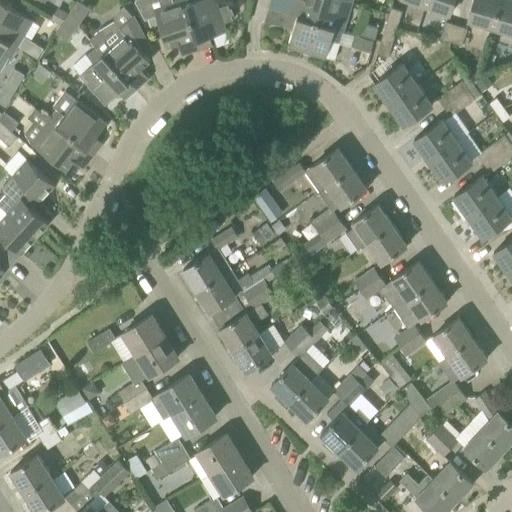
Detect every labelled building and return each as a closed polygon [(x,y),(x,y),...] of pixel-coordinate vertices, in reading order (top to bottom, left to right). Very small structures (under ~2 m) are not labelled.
[(28,18),(0,0),(0,36),(17,46),(24,35),(19,32),(28,18)] [(77,0),(69,13),(67,15),(78,27),(90,8),(78,0),(77,0)] [(182,55),(200,49),(183,0),(135,0),(145,18),(156,14),(167,46),(178,43),(182,55)] [(183,0),(200,49),(213,44),(210,36),(226,31),(223,21),(233,18),(232,14),(234,13),(232,6),(230,7),(228,3),(218,6),(216,0),(183,0)] [(339,16),(344,0),(293,0),(289,14),(344,30),(347,18),(339,16)] [(450,15),(454,0),(427,0),(425,7),(450,15)] [(501,0),(474,0),(469,21),(493,29),(501,0)] [(511,34),(511,0),(501,0),(493,29),(511,34)] [(61,24),(67,15),(69,13),(59,6),(51,18),(61,24)] [(98,31),(106,41),(98,49),(135,90),(149,77),(141,68),(150,60),(144,53),(151,46),(133,15),(125,6),(114,14),(115,21),(98,31)] [(391,7),(385,30),(395,33),(402,11),(391,7)] [(334,60),(344,30),(289,14),(285,27),(293,29),(288,46),(334,60)] [(68,41),(78,27),(67,15),(61,24),(56,32),(68,41)] [(451,41),(456,25),(446,21),(440,38),(451,41)] [(378,27),(364,23),(361,35),(375,38),(378,27)] [(461,45),(467,28),(456,25),(451,41),(461,45)] [(388,55),(395,33),(385,30),(378,52),(388,55)] [(354,35),(350,46),(371,52),(374,41),(354,35)] [(0,59),(4,53),(10,57),(17,46),(0,36),(0,59)] [(36,58),(43,47),(32,41),(26,52),(36,58)] [(98,49),(88,57),(86,54),(73,65),(81,74),(80,75),(106,104),(119,92),(125,99),(135,90),(98,49)] [(42,83),(51,71),(40,63),(32,74),(42,83)] [(403,63),(374,83),(389,104),(418,83),(403,63)] [(475,81),(482,91),(492,84),(485,74),(475,81)] [(438,98),(444,107),(475,86),(469,77),(438,98)] [(389,104),(404,125),(433,104),(418,83),(389,104)] [(444,107),(450,115),(481,94),(475,86),(444,107)] [(0,103),(5,107),(12,96),(2,89),(0,91),(0,103)] [(53,106),(58,110),(50,119),(94,154),(103,142),(96,137),(107,123),(76,99),(64,91),(53,106)] [(488,104),(495,113),(502,108),(495,99),(488,104)] [(502,108),(495,113),(502,123),(509,118),(502,108)] [(19,122),(5,111),(2,114),(0,117),(0,120),(12,131),(19,122)] [(50,119),(43,129),(37,124),(30,134),(32,143),(66,170),(73,160),(83,168),(94,154),(50,119)] [(443,119),(414,139),(429,160),(458,139),(443,119)] [(12,131),(0,120),(0,137),(10,146),(18,137),(12,131)] [(478,154),(484,163),(511,144),(504,134),(482,151),(478,154)] [(472,160),(458,139),(429,160),(444,181),(472,160)] [(511,158),(511,156),(511,145),(511,144),(484,163),(490,171),(490,172),(511,158)] [(300,162),(273,181),(280,190),(305,172),(319,191),(353,167),(339,147),(306,170),(300,162)] [(41,199),(55,184),(27,159),(13,175),(39,199),(41,199)] [(341,206),(367,187),(353,167),(319,191),(330,207),(311,220),(320,232),(321,233),(341,219),(333,208),(340,203),(341,206)] [(39,199),(13,175),(0,188),(6,194),(0,200),(0,205),(35,238),(49,223),(32,207),(39,199)] [(483,175),(454,196),(469,216),(498,196),(483,175)] [(253,193),(270,218),(282,210),(265,185),(253,193)] [(469,216),(483,237),(511,217),(511,215),(498,196),(469,216)] [(367,242),(393,224),(379,204),(353,222),(355,226),(346,232),(357,248),(367,242)] [(35,238),(0,205),(0,242),(4,238),(21,253),(35,238)] [(279,234),(286,228),(279,219),(272,225),(279,234)] [(321,233),(327,242),(347,228),(341,219),(321,233)] [(214,220),(204,228),(209,235),(220,228),(214,220)] [(267,222),(259,227),(267,240),(275,234),(267,222)] [(393,224),(367,242),(381,263),(407,244),(393,224)] [(233,267),(219,246),(238,235),(232,226),(212,239),(217,248),(183,269),(197,290),(233,267)] [(320,232),(304,244),(311,255),(327,242),(321,233),(320,232)] [(282,238),(273,244),(277,250),(286,244),(282,238)] [(511,238),(494,252),(509,273),(511,270),(511,238)] [(302,265),(292,254),(271,267),(273,270),(278,280),(302,265)] [(433,280),(419,260),(393,279),(386,283),(380,289),(383,294),(385,292),(395,307),(433,280)] [(197,290),(210,311),(215,319),(249,298),(269,286),(278,279),(273,270),(270,271),(255,281),(250,274),(248,271),(239,277),(233,267),(197,290)] [(354,281),(360,289),(380,275),(374,267),(354,281)] [(380,275),(360,289),(367,298),(380,289),(386,283),(380,275)] [(421,318),(422,319),(447,301),(433,280),(395,307),(408,327),(394,338),(401,346),(420,332),(414,324),(421,318)] [(260,332),(254,322),(268,313),(262,303),(274,295),(269,286),(249,298),(254,307),(247,312),(220,328),(233,349),(260,332)] [(334,307),(323,291),(316,296),(318,300),(316,302),(324,314),(334,307)] [(152,314),(124,332),(137,353),(165,335),(152,314)] [(426,340),(425,341),(439,362),(440,361),(473,337),(459,317),(426,340)] [(306,350),(328,327),(320,319),(309,332),(292,349),(299,356),(292,362),(272,385),(289,402),(311,380),(319,372),(324,367),(306,350)] [(292,349),(309,332),(301,325),(285,342),(292,349)] [(110,328),(87,342),(94,352),(116,338),(110,328)] [(273,353),(260,332),(233,349),(246,370),(273,353)] [(407,355),(425,341),(426,340),(420,332),(401,346),(407,355)] [(367,347),(356,333),(345,344),(354,357),(367,347)] [(150,375),(179,357),(165,335),(137,353),(150,375)] [(440,361),(454,380),(455,380),(462,375),(488,357),(473,337),(440,361)] [(24,380),(51,362),(41,348),(15,365),(18,370),(24,380)] [(390,376),(399,388),(411,377),(392,354),(380,363),(390,376)] [(342,397),(366,372),(359,365),(351,373),(335,388),(334,389),(342,397)] [(24,380),(18,370),(3,380),(9,389),(24,380)] [(361,391),(373,379),(366,372),(342,397),(349,404),(361,391)] [(146,388),(124,402),(132,413),(153,400),(164,418),(173,413),(203,395),(189,373),(153,398),(146,388)] [(399,388),(390,376),(379,386),(391,397),(399,388)] [(117,407),(124,402),(146,388),(140,378),(120,395),(112,399),(117,407)] [(328,396),(311,380),(289,402),(307,419),(328,396)] [(454,380),(452,382),(435,394),(434,393),(425,399),(411,381),(401,388),(411,402),(413,405),(421,416),(432,408),(440,402),(441,403),(461,388),(455,380),(454,380)] [(6,391),(0,381),(0,424),(14,415),(1,394),(6,391)] [(100,392),(93,381),(83,388),(90,399),(100,392)] [(467,396),(461,388),(441,403),(447,411),(467,396)] [(86,399),(80,389),(79,389),(65,397),(71,407),(86,399)] [(321,433),(339,450),(367,422),(380,409),(361,391),(349,404),(321,433)] [(490,418),(481,428),(504,450),(511,441),(511,423),(498,410),(484,391),(476,398),(490,418)] [(188,434),(216,416),(203,395),(173,413),(188,434)] [(385,439),(392,446),(409,430),(408,428),(421,416),(413,405),(382,436),(385,439)] [(115,421),(110,413),(101,419),(106,427),(115,421)] [(0,424),(0,453),(0,454),(28,437),(14,415),(0,424)] [(458,440),(455,437),(460,432),(447,420),(443,424),(442,423),(435,430),(452,447),(458,440)] [(56,430),(50,421),(35,430),(41,439),(56,430)] [(367,422),(339,450),(357,468),(385,439),(382,436),(367,422)] [(56,430),(61,439),(71,433),(65,425),(56,430)] [(481,428),(464,446),(487,467),(504,450),(481,428)] [(41,439),(47,448),(61,439),(56,430),(41,439)] [(452,447),(435,430),(427,439),(443,455),(452,447)] [(201,479),(211,472),(240,454),(227,433),(198,451),(199,452),(191,458),(189,459),(201,479)] [(162,462),(184,448),(178,437),(155,451),(162,462)] [(386,476),(405,456),(392,446),(375,465),(386,476)] [(162,462),(152,467),(158,478),(189,459),(191,458),(184,448),(162,462)] [(153,467),(162,462),(156,452),(147,458),(153,467)] [(39,453),(11,471),(24,492),(52,475),(39,453)] [(225,494),(253,476),(240,454),(211,472),(225,494)] [(141,457),(130,464),(137,476),(148,469),(141,457)] [(96,496),(97,496),(99,498),(130,470),(119,459),(110,467),(101,475),(101,476),(89,488),(96,495),(96,496)] [(101,475),(110,467),(102,459),(93,468),(94,468),(101,475)] [(433,478),(457,500),(473,482),(450,460),(433,478)] [(81,480),(89,488),(101,476),(101,475),(94,468),(93,468),(81,480)] [(445,511),(457,500),(433,478),(424,488),(407,473),(400,480),(416,496),(433,511),(445,511)] [(24,492),(36,511),(41,511),(65,497),(52,475),(24,492)] [(89,488),(72,504),(79,511),(89,502),(96,495),(89,488)] [(194,511),(214,511),(223,507),(216,496),(193,510),(194,511)] [(252,511),(244,498),(227,508),(219,511),(252,511)] [(114,511),(118,509),(109,500),(97,511),(89,502),(79,511),(78,511),(114,511)]
